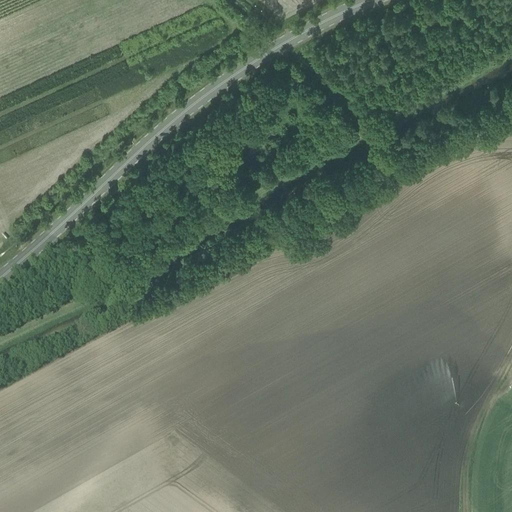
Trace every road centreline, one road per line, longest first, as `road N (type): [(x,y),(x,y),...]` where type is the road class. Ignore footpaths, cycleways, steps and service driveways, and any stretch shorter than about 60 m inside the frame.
road 1 (primary): [(0,276),(222,86),(301,36),(388,0)]
road 2 (track): [(511,352),(468,445),(465,511)]
